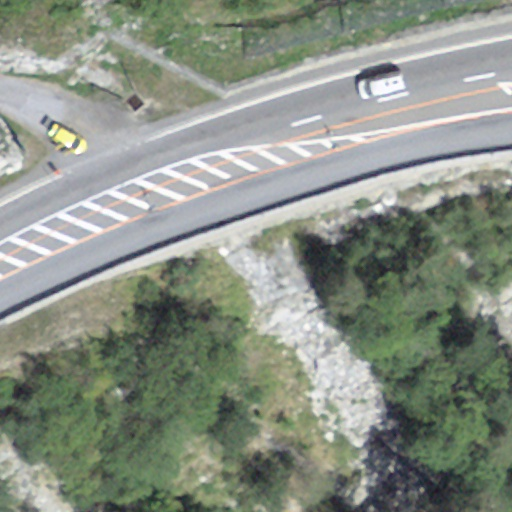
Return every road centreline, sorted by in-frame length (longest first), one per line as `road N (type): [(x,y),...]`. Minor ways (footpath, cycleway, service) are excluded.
road 1 (primary): [(0,262),(196,173),(356,125),(511,91)]
road 2 (track): [(124,202),(70,132),(30,102),(0,93)]
